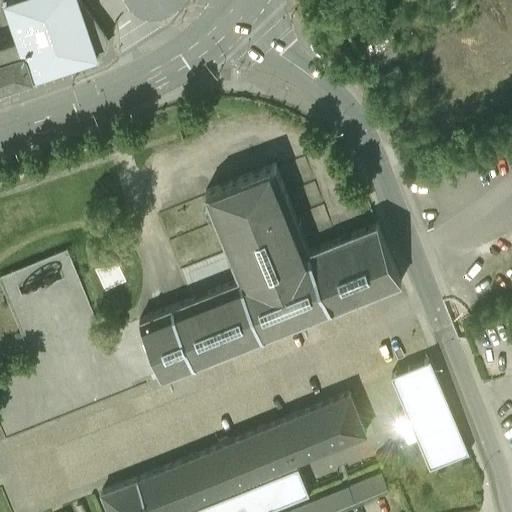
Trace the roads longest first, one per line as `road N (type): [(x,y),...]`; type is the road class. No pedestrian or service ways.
road 1 (tertiary): [(511,511),(373,161),(344,114),(238,9)]
road 2 (secondary): [(0,132),(161,71),(238,9)]
